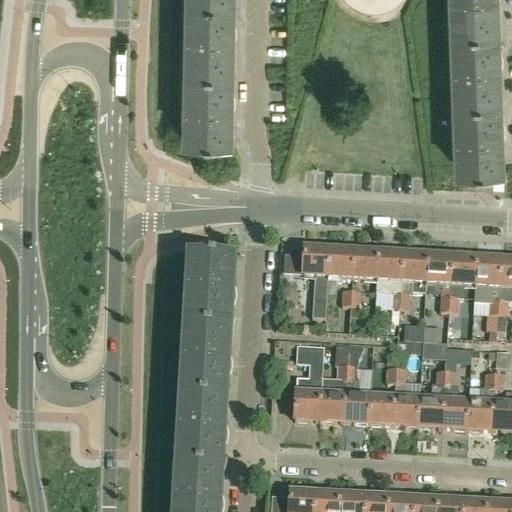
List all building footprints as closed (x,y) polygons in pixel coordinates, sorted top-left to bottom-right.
[(186,0),(185,66),(232,67),(233,0),(186,0)] [(497,0),(450,0),(451,27),(498,25),(497,0)] [(498,25),(451,27),(453,97),(501,95),(498,25)] [(184,136),(231,137),(232,67),(185,66),(184,136)] [(503,165),(501,95),(453,97),(456,167),(503,165)] [(326,325),(329,283),(328,283),(330,255),(305,253),(303,281),(315,281),(313,324),(326,325)] [(329,282),(353,283),(354,256),(330,255),(328,283),(329,283),(329,282)] [(354,256),(353,283),(377,285),(378,258),(354,256)] [(400,315),(401,300),(402,286),(401,286),(403,259),(378,258),(377,285),(377,299),(392,300),(392,315),(400,315)] [(425,299),(426,293),(427,261),(403,259),(401,286),(402,286),(412,287),(411,298),(425,299)] [(450,294),(451,262),(427,261),(426,293),(431,299),(439,299),(443,296),(443,294),(450,294)] [(188,262),(184,332),(232,335),(236,265),(188,262)] [(450,294),(449,303),(449,318),(459,318),(460,304),(463,305),(464,290),(474,290),(475,290),(476,263),(451,262),(450,294)] [(489,291),(499,292),(501,265),(476,263),(475,290),(474,290),(474,302),(488,303),(489,291)] [(507,307),(511,307),(511,265),(501,265),(499,292),(499,304),(498,320),(497,337),(505,337),(507,307)] [(351,312),(352,297),(342,296),(341,312),(351,312)] [(361,298),(352,297),(351,312),(360,313),(361,298)] [(410,300),(401,300),(400,315),(409,316),(410,300)] [(440,302),(439,318),(449,318),(449,303),(440,302)] [(491,320),(488,320),(487,336),(497,337),(498,320),(491,320)] [(404,345),(406,346),(423,347),(424,332),(405,330),(404,345)] [(227,405),(232,335),(184,332),(180,402),(227,405)] [(422,360),(423,347),(406,346),(405,359),(422,360)] [(439,348),(438,363),(446,364),(447,348),(439,348)] [(337,386),(346,387),(347,387),(347,372),(348,351),(340,350),(338,371),(337,385),(337,386)] [(295,425),(319,426),(321,384),(323,353),(298,351),(297,370),(309,371),(308,384),(297,383),(295,425)] [(511,356),(496,356),(495,368),(494,379),(494,395),(503,395),(504,380),(499,380),(499,372),(511,373),(511,359),(511,356)] [(467,434),(491,436),(493,409),(494,395),(494,379),(495,368),(490,367),(489,379),(484,379),(484,393),(480,393),(478,408),(468,407),(467,434)] [(346,387),(344,428),(368,429),(370,398),(359,397),(359,387),(355,386),(356,372),(347,372),(347,387),(346,387)] [(396,374),(388,374),(387,389),(395,389),(396,374)] [(395,402),(393,430),(418,432),(419,405),(408,404),(409,389),(405,389),(405,375),(396,374),(395,389),(396,389),(395,402)] [(418,432),(442,433),(445,377),(437,376),(436,391),(431,391),(431,401),(420,400),(419,405),(418,432)] [(468,407),(456,407),(458,391),(454,391),(455,378),(445,377),(442,433),(467,434),(468,407)] [(319,426),(344,428),(346,387),(337,386),(337,385),(321,384),(319,426)] [(491,436),(511,436),(511,397),(505,397),(504,409),(493,409),(491,436)] [(368,429),(393,430),(395,402),(382,402),(382,403),(371,402),(371,398),(370,398),(368,429)] [(180,402),(176,472),(223,475),(227,405),(180,402)] [(176,472),(173,511),(221,511),(223,475),(176,472)] [(314,511),(315,499),(290,497),(289,511),(314,511)] [(339,511),(340,500),(315,499),(314,511),(339,511)] [(364,511),(365,501),(340,500),(339,511),(364,511)] [(388,511),(389,503),(365,501),(364,511),(388,511)] [(412,511),(413,504),(389,503),(388,511),(412,511)]
